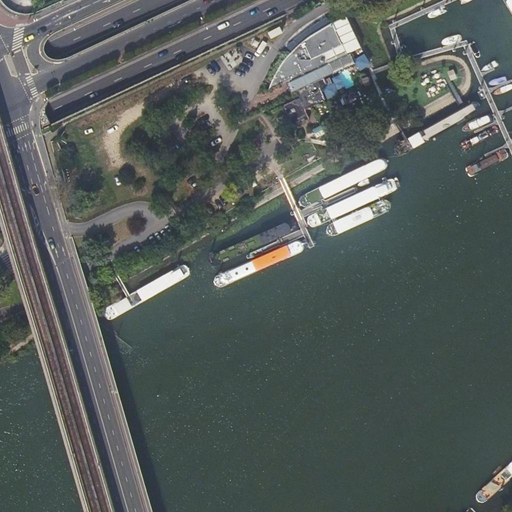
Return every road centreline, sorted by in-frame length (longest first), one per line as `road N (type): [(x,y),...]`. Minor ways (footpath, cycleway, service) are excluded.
road 1 (primary): [(0,136),(288,0)]
road 2 (primary): [(61,277),(126,511)]
road 3 (primary): [(61,277),(8,97)]
road 4 (primary): [(162,0),(0,74)]
road 5 (secondary): [(65,68),(212,0)]
